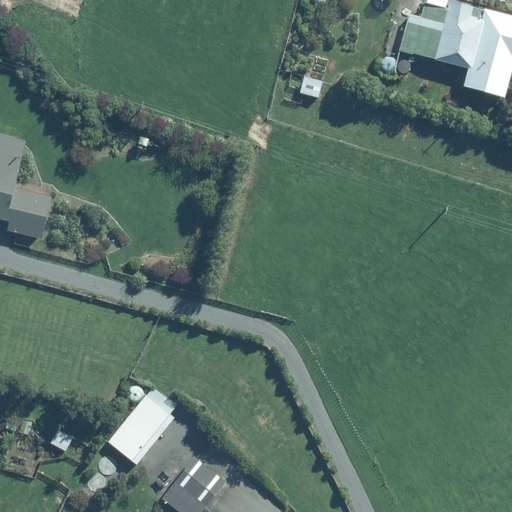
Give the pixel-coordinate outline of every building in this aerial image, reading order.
[(511,21),(451,5),(452,2),(445,0),(427,0),(422,21),(411,18),(402,54),(469,72),(464,90),(503,100),(511,64),(511,21)] [(302,95),(304,95),(320,100),(325,84),(306,79),(302,95)] [(28,146),(0,139),(0,223),(12,227),(9,238),(44,246),(57,186),(20,178),(28,146)] [(177,407),(154,389),(110,445),(139,468),(176,421),(170,416),(177,407)] [(75,439),(59,431),(52,445),(69,453),(75,439)] [(206,511),(227,487),(195,460),(162,499),(177,511),(206,511)]
